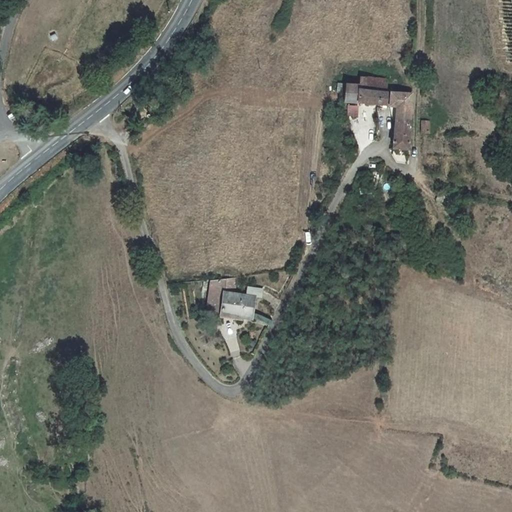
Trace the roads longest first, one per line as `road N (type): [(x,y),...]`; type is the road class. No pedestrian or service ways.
road 1 (unclassified): [(91,115),(118,151),(189,360),(213,384),(241,388),(363,153),(390,168),(413,169),(421,0)]
road 2 (tertiary): [(91,115),(137,75),(190,0)]
